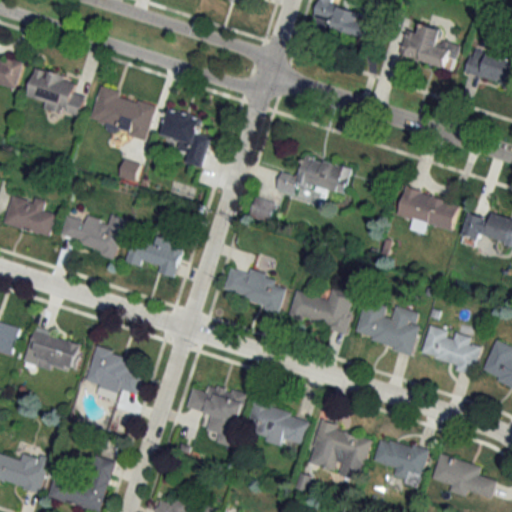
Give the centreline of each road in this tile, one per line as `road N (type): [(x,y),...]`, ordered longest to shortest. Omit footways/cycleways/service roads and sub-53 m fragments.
road 1 (residential): [(511,441),(0,270)]
road 2 (residential): [(125,511),(265,76)]
road 3 (residential): [(0,10),(241,87),(265,76)]
road 4 (residential): [(511,152),(265,76)]
road 5 (residential): [(265,76),(253,54),(91,0)]
